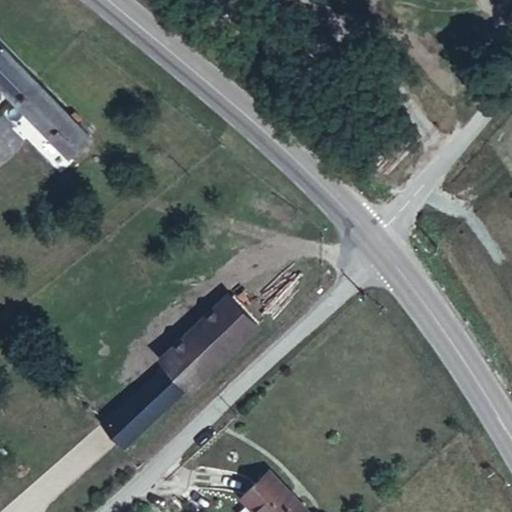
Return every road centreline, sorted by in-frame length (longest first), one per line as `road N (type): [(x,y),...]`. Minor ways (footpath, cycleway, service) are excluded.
road 1 (unclassified): [(112,511),(380,243)]
road 2 (primary): [(380,243),(110,0)]
road 3 (primary): [(511,430),(414,280),(380,243)]
road 4 (unclassified): [(380,243),(511,95)]
